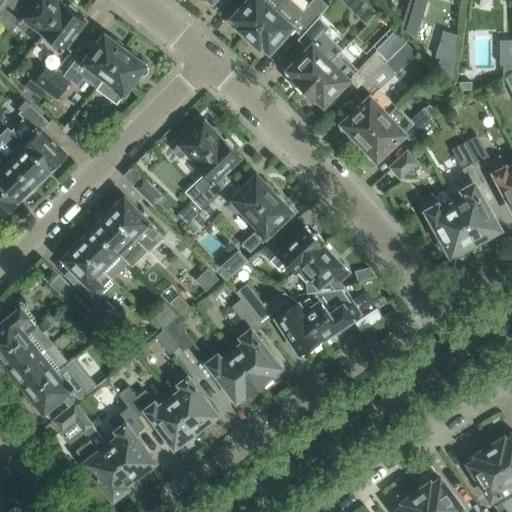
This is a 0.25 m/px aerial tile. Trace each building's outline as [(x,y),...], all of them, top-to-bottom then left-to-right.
[(0,0),(0,11),(1,12),(2,13),(14,0),(0,0)] [(42,32),(64,2),(61,0),(60,0),(33,0),(32,2),(29,0),(14,0),(2,13),(1,12),(0,14),(0,21),(11,30),(17,23),(26,30),(31,24),(42,32)] [(245,0),(230,17),(239,24),(237,27),(247,36),(275,6),(276,6),(281,0),(245,0)] [(275,6),(247,36),(260,47),(262,44),(270,51),(292,26),(301,35),(318,17),(326,9),(328,6),(321,0),(313,0),(303,10),(292,0),(281,0),(276,6),(275,6)] [(408,0),(400,29),(416,36),(427,0),(408,0)] [(67,5),(64,2),(42,32),(54,41),(49,47),(56,53),(62,45),(64,47),(85,18),(76,11),(76,8),(70,3),(67,5)] [(308,47),(287,69),(294,77),(292,79),(302,90),(340,51),(342,49),(324,32),(329,27),(318,17),(301,35),(298,38),(308,47)] [(78,56),(65,73),(72,79),(71,80),(78,85),(85,76),(97,85),(98,84),(125,48),(123,46),(123,42),(117,38),(113,39),(104,32),(83,60),(78,56)] [(340,51),(302,90),(312,101),(315,99),(323,107),(350,80),(358,88),(365,81),(366,81),(386,61),(395,52),(390,47),(382,55),(377,48),(358,69),(340,51)] [(127,50),(125,48),(98,84),(118,101),(139,73),(141,74),(142,74),(144,74),(145,73),(146,73),(147,71),(148,70),(148,69),(148,68),(148,66),(147,65),(147,64),(137,57),(137,53),(131,49),(127,50)] [(395,73),(386,61),(366,81),(375,91),(342,122),(341,123),(340,125),(340,126),(340,127),(340,128),(340,129),(340,130),(341,130),(342,131),(343,132),(344,132),(346,132),(347,132),(348,131),(349,131),(359,141),(387,115),(386,115),(396,105),(380,88),(392,77),(391,76),(395,73)] [(49,62),(35,82),(45,90),(60,70),(49,62)] [(511,64),(503,64),(503,77),(511,72),(511,64)] [(60,70),(45,90),(57,99),(71,80),(72,79),(65,73),(60,70)] [(24,118),(12,130),(18,136),(17,136),(24,144),(50,170),(51,168),(55,169),(60,164),(60,160),(65,155),(39,128),(47,119),(23,95),(17,101),(23,107),(19,113),(24,118)] [(409,120),(396,105),(386,115),(387,115),(359,141),(369,151),(367,153),(367,156),(367,159),(368,159),(368,160),(369,161),(370,161),(371,161),(373,162),(374,161),(375,161),(376,160),(377,159),(404,133),(414,144),(435,123),(430,117),(437,113),(428,103),(409,120)] [(66,125),(63,128),(76,141),(79,137),(87,129),(74,117),(66,125)] [(195,162),(222,137),(220,135),(221,131),(216,126),(212,126),(204,118),(171,148),(180,157),(186,152),(195,162)] [(8,126),(0,134),(0,150),(34,185),(35,184),(39,184),(44,179),(44,176),(50,170),(24,144),(17,136),(18,136),(12,130),(8,126)] [(477,135),(465,142),(475,161),(488,155),(477,135)] [(206,174),(188,189),(195,197),(189,203),(198,212),(231,180),(223,171),(240,156),(232,147),(233,144),(228,138),(224,138),(222,137),(195,162),(195,163),(205,173),(206,174)] [(497,228),(474,187),(482,183),(471,164),(475,161),(465,142),(452,148),(463,168),(466,174),(444,186),(446,189),(475,240),(485,234),(486,235),(487,236),(488,237),(489,237),(490,237),(492,237),(494,237),(495,236),(496,235),(497,234),(497,233),(497,232),(497,231),(497,230),(497,228)] [(34,185),(0,150),(0,183),(17,202),(24,195),(28,195),(33,190),(33,186),(34,185)] [(407,152),(392,166),(401,175),(415,161),(407,152)] [(500,155),(489,160),(511,204),(511,166),(507,169),(500,155)] [(192,219),(187,225),(194,232),(200,227),(200,228),(221,208),(221,207),(224,203),(232,212),(237,208),(247,218),(274,192),(273,190),(273,187),(268,181),(264,181),(256,173),(239,189),(231,180),(198,212),(191,218),(192,219)] [(133,185),(133,186),(152,206),(163,195),(143,175),(142,177),(133,185)] [(0,183),(0,212),(3,216),(8,210),(12,211),(17,206),(16,202),(17,202),(0,183)] [(475,240),(446,189),(434,196),(433,194),(421,200),(451,254),(452,255),(453,256),(454,256),(455,257),(457,257),(459,257),(460,256),(461,255),(462,254),(463,253),(463,252),(463,251),(463,249),(463,248),(462,247),(475,240)] [(276,194),(274,192),(247,218),(257,229),(242,243),(250,251),(292,211),(284,203),(285,199),(280,194),(276,194)] [(110,210),(108,212),(134,238),(136,237),(143,244),(149,250),(163,237),(124,197),(119,201),(116,201),(110,206),(110,210)] [(134,238),(108,212),(102,218),(99,217),(94,223),(95,226),(94,227),(120,253),(134,238)] [(511,215),(500,226),(511,239),(511,215)] [(278,235),(261,249),(278,267),(285,261),(295,271),(324,245),(322,243),(322,239),(318,234),(314,234),(306,225),(286,244),(278,235)] [(129,263),(120,253),(94,227),(92,229),(89,228),(83,234),(84,237),(78,243),(113,278),(129,263)] [(113,278),(78,243),(76,245),(72,244),(67,249),(69,252),(62,258),(88,285),(88,284),(99,296),(93,303),(114,324),(122,316),(106,300),(120,286),(113,278)] [(149,250),(143,244),(137,249),(147,260),(153,254),(149,250)] [(348,271),(324,245),(295,271),(296,273),(297,272),(306,281),(307,294),(316,292),(316,291),(317,291),(317,289),(316,287),(319,289),(327,282),(332,286),(348,271)] [(224,263),(217,270),(225,279),(228,277),(246,261),(248,259),(239,249),(224,263)] [(369,267),(355,271),(357,282),(378,276),(369,267)] [(53,268),(44,276),(68,300),(76,292),(53,268)] [(207,268),(195,280),(206,291),(218,279),(207,268)] [(298,303),(284,291),(268,302),(266,300),(263,302),(247,282),(236,291),(241,298),(240,298),(261,325),(263,324),(262,323),(274,315),(275,316),(299,354),(309,348),(313,349),(319,345),(320,340),(321,340),(298,306),(299,305),(298,303)] [(317,292),(317,291),(316,291),(316,292),(307,294),(308,297),(298,303),(299,305),(298,306),(321,340),(359,315),(351,302),(344,307),(338,298),(328,296),(322,300),(318,295),(317,292)] [(252,332),(261,325),(240,298),(231,305),(245,323),(237,330),(239,334),(237,335),(239,338),(229,346),(260,386),(273,376),(271,373),(278,367),(252,332)] [(0,354),(37,325),(26,312),(22,306),(0,323),(0,354)] [(168,309),(155,319),(163,328),(163,329),(164,328),(176,319),(168,309)] [(111,327),(95,310),(85,318),(102,335),(111,327)] [(362,319),(355,323),(361,333),(382,319),(376,310),(362,319)] [(50,314),(37,325),(42,331),(55,320),(50,314)] [(194,342),(176,319),(164,328),(179,346),(183,351),(194,342)] [(42,331),(37,325),(0,354),(0,357),(5,363),(3,367),(9,373),(12,373),(14,374),(52,344),(42,331)] [(179,346),(164,328),(163,329),(163,328),(156,334),(170,353),(179,346)] [(68,362),(52,344),(14,374),(15,376),(14,380),(19,386),(23,386),(29,393),(68,362)] [(260,386),(229,346),(220,352),(218,350),(205,359),(236,399),(244,393),(246,396),(260,386)] [(90,373),(85,377),(93,388),(96,385),(95,384),(104,377),(112,370),(104,361),(101,363),(90,373)] [(82,380),(68,362),(29,393),(30,395),(29,398),(33,404),(37,404),(44,412),(73,389),(73,388),(82,380)] [(177,384),(166,392),(195,430),(197,428),(201,429),(206,425),(206,422),(217,414),(181,367),(172,373),(177,380),(175,382),(177,384)] [(195,430),(166,392),(157,399),(155,397),(153,398),(148,392),(140,398),(129,384),(117,393),(127,406),(135,416),(144,410),(174,447),(184,439),(187,439),(192,435),(193,432),(195,430)] [(76,402),(53,420),(62,431),(76,420),(84,430),(92,423),(76,402)] [(114,431),(103,439),(132,478),(135,476),(139,478),(144,474),(144,469),(154,461),(134,434),(143,427),(135,416),(127,406),(109,420),(114,427),(112,429),(114,431)] [(91,439),(76,450),(88,465),(86,470),(89,474),(95,475),(112,498),(127,487),(125,484),(132,478),(103,439),(91,424),(84,430),(91,439)] [(491,444),(489,445),(511,482),(511,431),(501,439),(497,438),(493,441),(491,444)] [(511,494),(511,482),(489,445),(486,447),(483,447),(479,449),(478,453),(466,460),(490,498),(493,496),(501,509),(505,507),(501,501),(511,494)] [(463,511),(440,478),(432,484),(429,481),(416,491),(431,511),(463,511)] [(404,505),(396,511),(397,511),(431,511),(416,491),(402,501),(404,505)]
